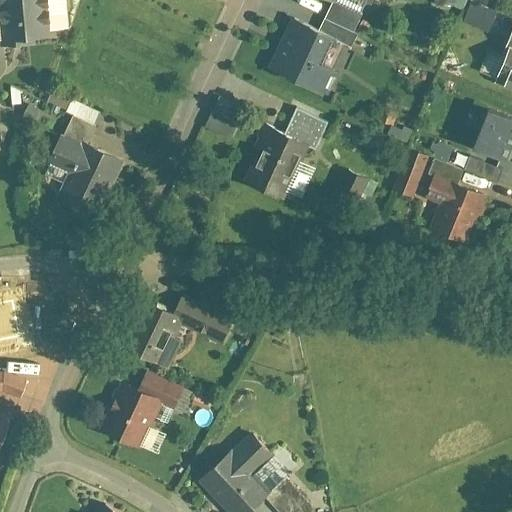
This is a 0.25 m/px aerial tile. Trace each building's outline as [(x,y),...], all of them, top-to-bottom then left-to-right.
[(0,0),(0,46),(64,42),(61,0),(0,0)] [(489,30),(497,9),(472,0),(471,0),(463,21),(489,30)] [(355,46),(293,18),(269,72),(331,99),(355,46)] [(511,34),(506,49),(510,50),(496,84),(511,90),(511,34)] [(231,136),(245,107),(219,94),(205,124),(231,136)] [(53,96),(51,102),(95,121),(99,110),(70,97),(67,103),(53,96)] [(505,163),(511,145),(511,115),(490,107),(473,151),(505,163)] [(331,126),(297,110),(285,136),(265,126),(239,180),(285,202),(289,194),(300,199),(317,164),(303,157),(307,150),(317,154),(331,126)] [(118,137),(74,118),(54,164),(70,171),(58,199),(102,218),(126,162),(110,155),(118,137)] [(431,160),(409,151),(393,191),(415,200),(431,160)] [(470,154),(464,169),(497,181),(502,167),(470,154)] [(496,199),(435,173),(421,205),(439,213),(433,229),(474,247),(496,199)] [(160,302),(139,349),(173,364),(190,325),(230,343),(243,316),(187,291),(179,310),(160,302)] [(0,305),(0,342),(22,338),(19,323),(16,303),(0,305)] [(7,369),(0,370),(0,389),(5,389),(20,396),(27,377),(7,369)] [(123,379),(101,430),(145,448),(164,402),(179,408),(189,386),(150,369),(143,387),(123,379)] [(0,448),(15,411),(0,406),(0,448)] [(256,429),(201,480),(230,511),(250,511),(274,490),(257,471),(278,452),(256,429)] [(124,511),(104,499),(96,511),(124,511)]
